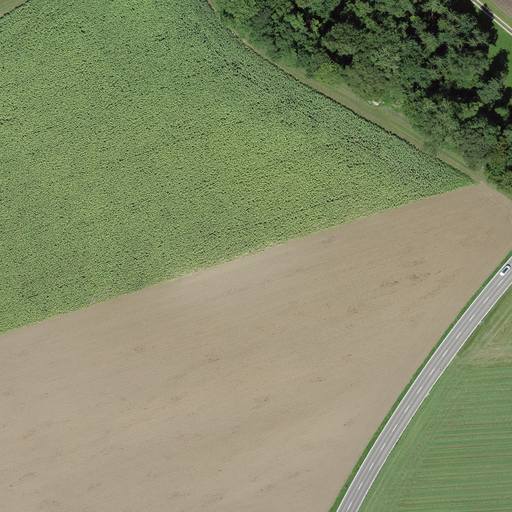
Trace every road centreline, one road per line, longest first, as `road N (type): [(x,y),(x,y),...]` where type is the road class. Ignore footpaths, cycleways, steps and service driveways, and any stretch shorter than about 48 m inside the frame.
road 1 (track): [(216,0),(231,23),(511,192)]
road 2 (secondary): [(347,511),(406,411),(511,270)]
